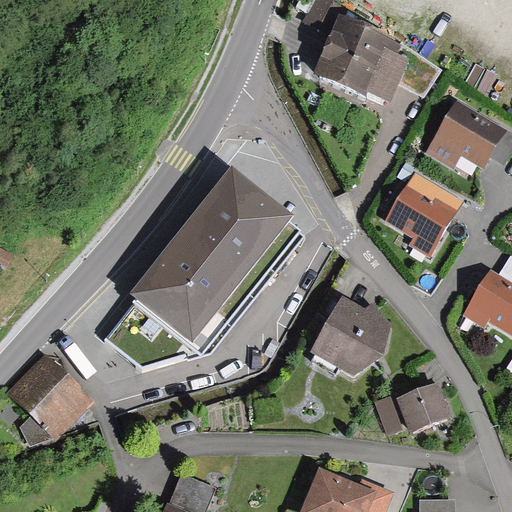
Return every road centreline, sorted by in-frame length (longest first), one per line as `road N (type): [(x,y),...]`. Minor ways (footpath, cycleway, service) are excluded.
road 1 (residential): [(229,77),(285,134),(349,238),(428,327),(471,397),(499,469)]
road 2 (residential): [(499,469),(330,446),(219,443),(182,447),(130,480)]
road 3 (tertiary): [(44,328),(155,199),(229,77)]
road 4 (residential): [(44,328),(95,390),(130,480)]
